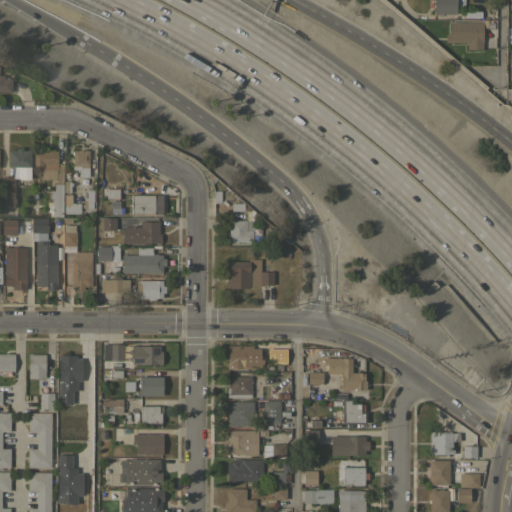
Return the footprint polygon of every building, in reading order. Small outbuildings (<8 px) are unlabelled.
[(455,0),(455,14),(432,13),(432,0),(455,0)] [(482,22),(481,49),(466,49),(466,42),(444,42),(444,34),(448,34),(449,21),(482,22)] [(0,91),(0,75),(4,75),(4,78),(11,78),(11,92),(0,91)] [(8,150),(16,150),(16,147),(22,147),(22,150),(30,150),(31,179),(19,179),(19,167),(8,166),(8,150)] [(33,153),(41,153),(41,150),(47,150),(47,149),(51,149),(51,150),(57,150),(57,163),(62,163),(62,184),(56,184),(56,178),(41,178),(41,166),(33,166),(33,153)] [(72,150),(77,150),(77,149),(82,149),(82,150),(88,150),(88,175),(78,175),(78,169),(72,168),(72,150)] [(2,176),(13,176),(13,178),(14,178),(14,198),(15,198),(15,203),(14,203),(14,207),(2,207),(2,176)] [(62,216),(52,216),(52,211),(48,211),(48,201),(52,201),(52,199),(54,199),(54,185),(62,185),(62,216)] [(118,198),(106,198),(106,188),(118,188),(118,198)] [(82,200),(85,200),(85,189),(93,189),(93,208),(82,208),(82,200)] [(63,194),(71,194),(71,198),(77,198),(77,203),(79,203),(79,213),(63,213),(63,194)] [(131,194),(153,195),(153,194),(162,194),(161,213),(131,213),(131,194)] [(254,212),(254,220),(246,220),(246,210),(243,209),(245,204),(252,210),(254,212)] [(115,229),(101,229),(101,217),(115,217),(115,229)] [(34,240),(35,240),(35,232),(32,232),(32,218),(46,218),(47,232),(46,232),(46,240),(48,240),(48,244),(56,244),(56,289),(45,289),(45,286),(35,286),(34,240)] [(16,219),(16,234),(2,234),(2,219),(16,219)] [(227,241),(227,237),(226,237),(226,232),(227,232),(227,220),(245,220),(245,230),(252,230),(252,241),(227,241)] [(121,234),(118,234),(118,228),(121,228),(121,226),(140,226),(140,221),(158,221),(158,233),(160,233),(160,236),(160,240),(161,240),(161,243),(121,243),(121,234)] [(75,251),(62,251),(62,232),(63,232),(63,225),(74,225),(74,232),(75,232),(75,245),(75,251)] [(252,226),(264,226),(265,242),(253,242),(252,226)] [(151,247),(151,253),(155,253),(155,255),(161,255),(161,258),(164,258),(164,265),(161,265),(161,272),(121,272),(121,254),(122,254),(122,253),(110,253),(110,260),(95,260),(95,246),(110,246),(110,247),(137,247),(151,247)] [(4,247),(25,247),(25,289),(12,289),(12,285),(3,285),(4,247)] [(90,252),(90,273),(91,273),(91,287),(76,287),(76,286),(70,286),(71,259),(73,259),(73,251),(90,252)] [(272,284),(259,285),(259,286),(248,286),(248,287),(227,288),(227,282),(225,282),(225,276),(227,276),(227,261),(247,260),(247,259),(259,259),(259,271),(272,271),(272,284)] [(100,292),(100,279),(128,279),(129,292),(108,292),(100,292)] [(135,280),(161,279),(161,285),(164,285),(164,292),(161,292),(161,298),(155,298),(155,299),(152,299),(146,299),(146,297),(135,297),(135,280)] [(102,343),(122,343),(122,360),(102,360),(102,343)] [(159,346),(158,351),(161,351),(161,364),(131,364),(131,345),(159,346)] [(250,367),(244,367),(244,368),(226,368),(227,345),(252,345),(252,358),(250,358),(250,367)] [(286,347),(286,358),(266,358),(266,347),(286,347)] [(0,353),(13,354),(13,371),(0,370),(0,353)] [(44,378),(27,378),(27,353),(44,353),(44,378)] [(58,354),(75,354),(74,358),(81,358),(81,380),(76,380),(76,390),(71,390),(71,404),(57,403),(58,354)] [(350,372),(363,372),(363,380),(365,380),(365,389),(354,389),(354,388),(348,388),(348,389),(346,389),(346,388),(339,388),(339,373),(326,373),(326,364),(322,364),(322,357),(326,357),(326,354),(331,354),(331,357),(350,357),(350,372)] [(321,371),(321,384),(307,383),(307,371),(321,371)] [(161,376),(161,395),(138,395),(138,376),(161,376)] [(250,376),(250,398),(226,398),(226,387),(226,376),(250,376)] [(52,408),(38,408),(38,392),(52,392),(52,408)] [(121,398),(121,413),(103,412),(103,398),(121,398)] [(360,402),(360,403),(363,403),(363,411),(364,411),(364,423),(341,423),(341,398),(351,399),(351,402),(360,402)] [(252,401),(252,425),(226,425),(226,410),(223,410),(223,401),(252,401)] [(262,401),(279,401),(279,423),(262,423),(262,401)] [(162,405),(162,413),(160,413),(160,423),(139,422),(139,405),(162,405)] [(0,412),(9,412),(9,431),(0,431),(0,448),(9,448),(9,467),(0,467),(0,412)] [(50,467),(27,467),(27,448),(36,448),(36,431),(27,431),(27,412),(50,412),(50,467)] [(309,426),(309,420),(308,420),(308,415),(318,415),(318,420),(320,420),(320,426),(309,426)] [(327,444),(328,439),(317,438),(317,430),(302,429),(301,443),(327,444)] [(256,430),(256,455),(242,455),(242,453),(226,453),(226,444),(224,444),(224,439),(226,439),(226,430),(256,430)] [(429,432),(458,432),(458,441),(451,441),(451,448),(452,448),(452,454),(429,454),(429,432)] [(161,433),(161,454),(135,454),(135,444),(131,444),(131,433),(161,433)] [(344,435),(364,435),(364,440),(368,440),(368,450),(364,450),(364,455),(344,455),(344,435)] [(285,443),(285,457),(274,457),(274,456),(270,456),(270,455),(262,455),(262,444),(271,444),(271,443),(285,443)] [(475,445),(475,457),(461,457),(461,445),(475,445)] [(81,494),(76,494),(76,503),(64,503),(64,502),(57,502),(57,453),(71,453),(71,467),(75,467),(75,472),(81,472),(81,494)] [(134,484),(134,483),(123,483),(123,473),(119,473),(119,459),(129,459),(129,458),(159,458),(159,471),(160,471),(160,484),(134,484)] [(226,481),(226,462),(230,462),(230,459),(239,459),(239,462),(242,462),(242,459),(261,459),(261,481),(226,481)] [(448,484),(428,484),(428,460),(448,460),(448,484)] [(363,467),(363,472),(367,472),(367,479),(362,479),(362,484),(336,484),(336,479),(342,479),(342,467),(363,467)] [(316,470),(316,484),(303,484),(303,470),(316,470)] [(0,511),(0,471),(9,471),(9,491),(0,491),(0,507),(9,507),(9,511),(0,511)] [(284,471),(284,486),(268,485),(268,471),(284,471)] [(49,511),(26,511),(26,508),(35,508),(35,491),(26,491),(27,472),(49,472),(49,511)] [(458,486),(458,472),(477,473),(477,486),(465,486),(458,486)] [(285,486),(285,499),(271,499),(271,486),(285,486)] [(120,511),(120,497),(125,497),(125,489),(135,489),(135,488),(162,488),(162,501),(160,501),(160,511),(120,511)] [(244,488),(244,499),(254,499),(254,511),(223,511),(223,503),(226,503),(226,488),(244,488)] [(455,488),(469,488),(469,502),(455,502),(455,488)] [(314,490),(314,489),(331,489),(331,503),(302,503),(302,490),(314,490)] [(336,511),(337,489),(359,490),(364,490),(363,511),(336,511)] [(447,511),(428,511),(429,489),(447,489),(447,511)]
